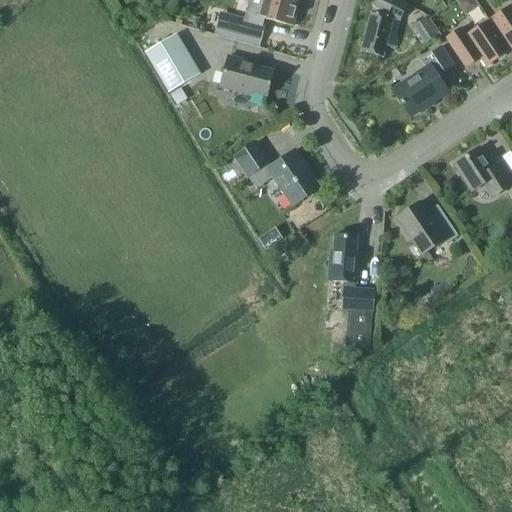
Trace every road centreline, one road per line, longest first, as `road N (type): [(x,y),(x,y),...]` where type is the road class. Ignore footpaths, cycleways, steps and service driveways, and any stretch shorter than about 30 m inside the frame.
road 1 (residential): [(336,0),(314,111),(354,170),(380,171),(511,86)]
road 2 (track): [(441,511),(377,405),(374,384),(382,365),(511,278)]
